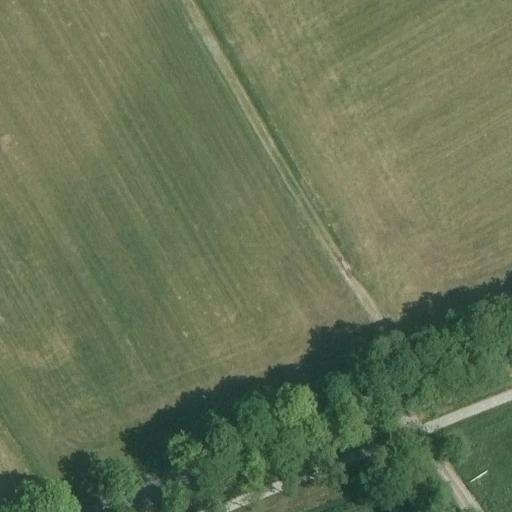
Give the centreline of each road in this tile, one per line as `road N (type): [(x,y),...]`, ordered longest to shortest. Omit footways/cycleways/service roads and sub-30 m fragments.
road 1 (unknown): [(184,0),(379,345),(397,397)]
road 2 (tertiary): [(105,511),(511,352)]
road 3 (track): [(397,397),(474,511)]
